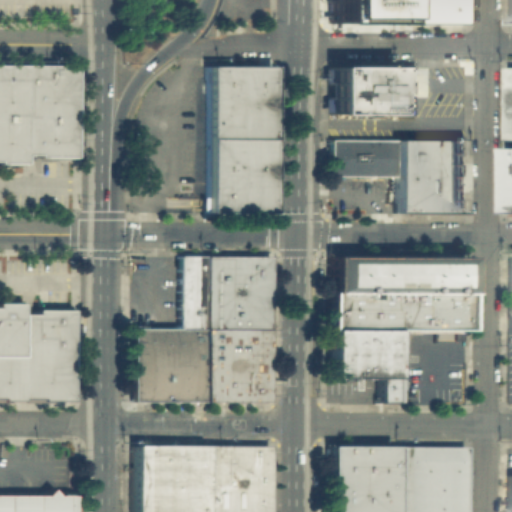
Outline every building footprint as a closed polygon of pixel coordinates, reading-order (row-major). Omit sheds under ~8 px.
[(324,0),(324,23),(391,23),(391,0),(324,0)] [(415,0),(415,24),(391,23),(391,0),(415,0)] [(415,0),(463,0),(463,24),(415,24),(415,0)] [(0,164),(19,164),(19,154),(32,154),(32,158),(70,158),(71,69),(56,69),(56,65),(0,64),(0,164)] [(202,67),(268,68),(267,139),(202,139),(202,67)] [(325,67),(325,117),(393,118),(393,67),(325,67)] [(393,67),(412,67),(412,118),(393,118),(393,67)] [(202,139),(267,139),(266,213),(201,213),(201,189),(202,139)] [(391,140),(324,139),(324,177),(373,177),(391,178),(391,140)] [(390,212),(464,213),(464,140),(391,140),(391,159),(391,178),(390,212)] [(200,256),(200,330),(175,330),(175,256),(200,256)] [(200,330),(265,329),(265,256),(200,256),(200,330)] [(465,331),(399,331),(390,331),(325,331),(325,258),(465,258),(465,331)] [(0,402),(19,402),(19,398),(37,398),(37,402),(70,402),(71,309),(34,309),(34,314),(18,314),(18,309),(18,303),(0,302),(0,402)] [(265,329),(264,402),(200,401),(200,330),(265,329)] [(175,330),(200,330),(200,401),(129,401),(128,330),(175,330)] [(325,331),(390,331),(390,403),(373,403),(373,378),(324,378),(325,331)] [(399,331),(390,331),(390,403),(399,404),(399,331)] [(127,446),(126,511),(199,511),(200,446),(127,446)] [(200,446),(199,511),(264,511),(265,447),(200,446)] [(324,446),(323,511),(388,511),(389,446),(324,446)] [(389,446),(388,511),(460,511),(461,446),(389,446)] [(511,511),(511,473),(504,474),(503,511),(511,511)] [(0,511),(69,511),(69,495),(49,495),(44,490),(39,495),(0,495),(0,511)]
